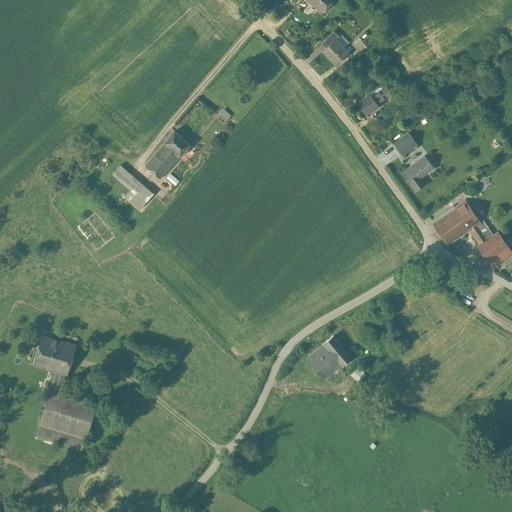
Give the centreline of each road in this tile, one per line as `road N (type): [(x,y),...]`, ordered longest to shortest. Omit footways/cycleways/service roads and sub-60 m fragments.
road 1 (unclassified): [(435,248),(303,331),(240,435),(172,511)]
road 2 (unclassified): [(435,248),(356,133),(243,0)]
